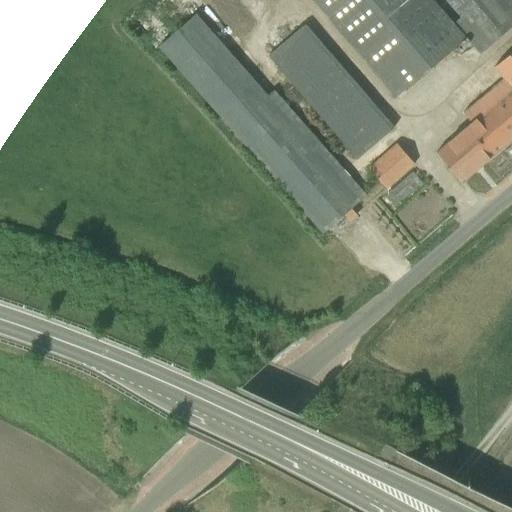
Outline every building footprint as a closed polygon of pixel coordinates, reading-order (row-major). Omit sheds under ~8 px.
[(478,55),(511,26),(511,7),(505,0),(309,0),(397,101),(466,41),(478,55)] [(299,10),(282,27),(299,44),(316,27),(299,10)] [(351,165),(391,132),(315,42),(276,76),(351,165)] [(511,88),(511,46),(491,65),(511,88)] [(385,198),(416,170),(397,149),(366,177),(385,198)]
